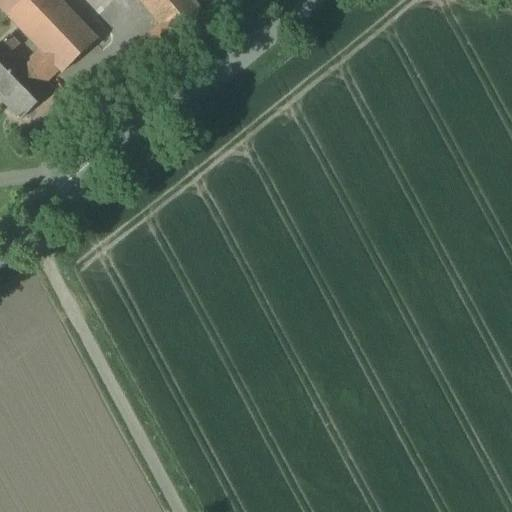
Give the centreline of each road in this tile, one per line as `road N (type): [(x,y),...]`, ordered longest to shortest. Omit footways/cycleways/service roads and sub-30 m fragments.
road 1 (tertiary): [(29,235),(312,0)]
road 2 (unclassified): [(29,235),(178,511)]
